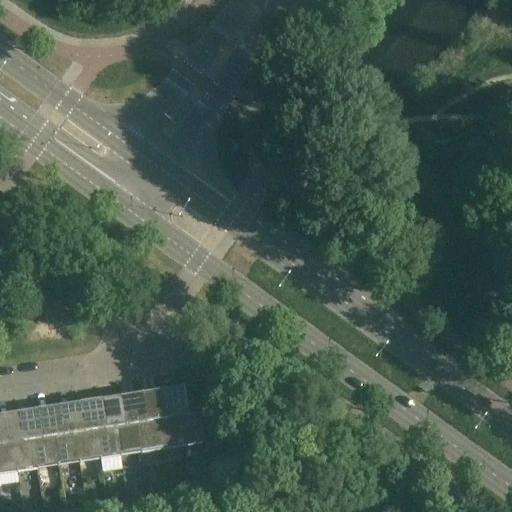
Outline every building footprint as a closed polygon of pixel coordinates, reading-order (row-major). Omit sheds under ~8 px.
[(0,253),(11,252),(5,216),(0,217),(0,253)] [(184,394),(163,397),(167,426),(178,424),(182,450),(203,447),(199,420),(196,396),(184,397),(184,394)] [(163,397),(142,400),(146,429),(158,427),(162,454),(182,450),(178,424),(167,426),(163,397)] [(137,430),(141,457),(162,454),(158,427),(146,429),(142,400),(122,403),(125,432),(137,430)] [(122,403),(101,407),(105,435),(116,433),(120,460),(141,457),(137,430),(125,432),(122,403)] [(96,437),(100,463),(120,460),(116,433),(105,435),(101,407),(80,410),(84,438),(96,437)] [(80,410),(59,413),(64,441),(75,440),(80,466),(100,463),(96,437),(84,438),(80,410)] [(54,443),(58,469),(80,466),(75,440),(64,441),(59,413),(38,416),(43,445),(54,443)] [(38,416),(17,419),(22,448),(33,446),(38,473),(58,469),(54,443),(43,445),(38,416)] [(13,449),(17,476),(38,473),(33,446),(22,448),(17,419),(0,421),(0,440),(1,451),(13,449)] [(0,440),(0,478),(17,476),(13,449),(1,451),(0,440)] [(213,500),(214,511),(227,511),(229,511),(227,498),(213,500)]
